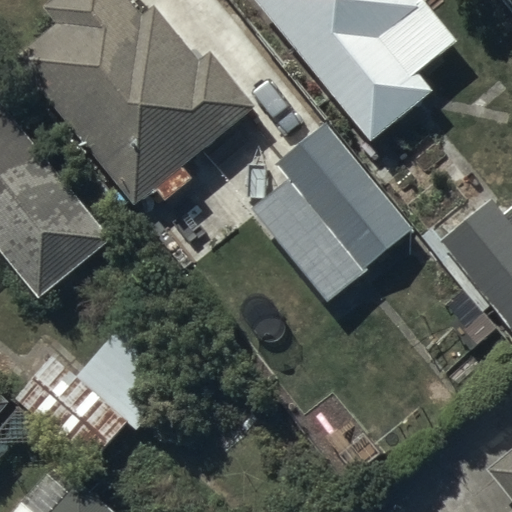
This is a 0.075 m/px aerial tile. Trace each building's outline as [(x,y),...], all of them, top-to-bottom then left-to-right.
[(74,0),(46,24),(61,41),(20,75),(142,219),(258,121),(217,73),(208,80),(158,21),(146,31),(137,21),(142,17),(127,0),(74,0)] [(252,0),(371,142),(433,91),(419,74),(457,42),(424,2),(426,0),(252,0)] [(0,254),(51,316),(125,256),(0,103),(0,254)] [(276,166),(376,284),(425,244),(324,125),(276,166)] [(492,199),(439,241),(511,330),(511,205),(503,213),(492,199)] [(157,414),(192,374),(136,325),(81,388),(144,442),(163,420),(157,414)] [(133,439),(52,365),(19,401),(100,475),(133,439)] [(0,415),(12,402),(0,391),(0,415)] [(511,449),(485,471),(511,503),(511,449)] [(114,511),(82,482),(76,488),(55,469),(15,511),(114,511)]
